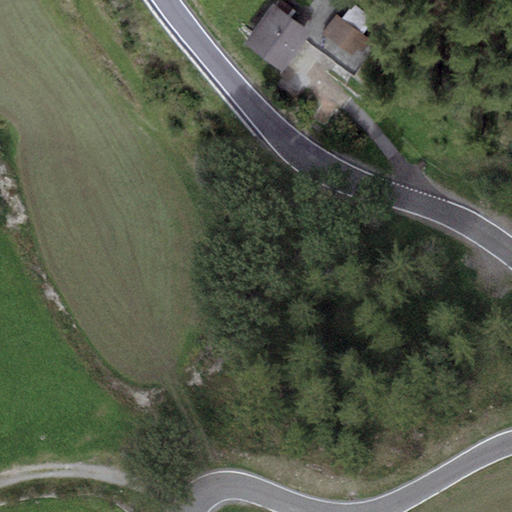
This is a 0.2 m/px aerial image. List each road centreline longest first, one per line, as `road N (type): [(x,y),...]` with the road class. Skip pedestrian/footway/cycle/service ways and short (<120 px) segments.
road 1 (tertiary): [(173,0),(204,49),(304,158),(446,210),(511,258)]
road 2 (track): [(189,509),(134,483),(78,474),(0,490)]
road 3 (tertiary): [(511,448),(385,511)]
road 4 (tertiary): [(310,511),(241,485),(214,488),(189,511)]
